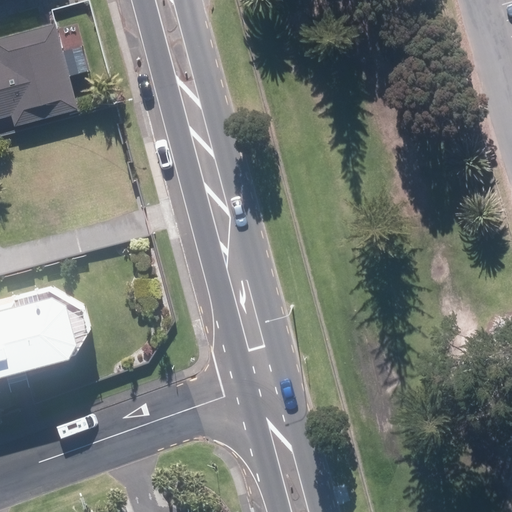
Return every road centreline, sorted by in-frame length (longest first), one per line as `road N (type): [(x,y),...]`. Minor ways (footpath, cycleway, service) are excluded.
road 1 (primary): [(267,383),(164,0)]
road 2 (residential): [(0,478),(267,383)]
road 3 (primary): [(301,511),(267,383)]
